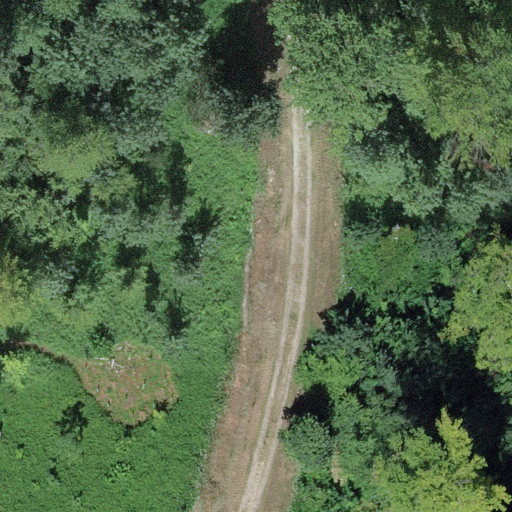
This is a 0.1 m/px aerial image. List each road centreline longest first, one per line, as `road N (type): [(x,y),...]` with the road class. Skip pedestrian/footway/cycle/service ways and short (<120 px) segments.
road 1 (track): [(285,0),(292,138),(271,298)]
road 2 (track): [(271,298),(240,390),(181,511)]
